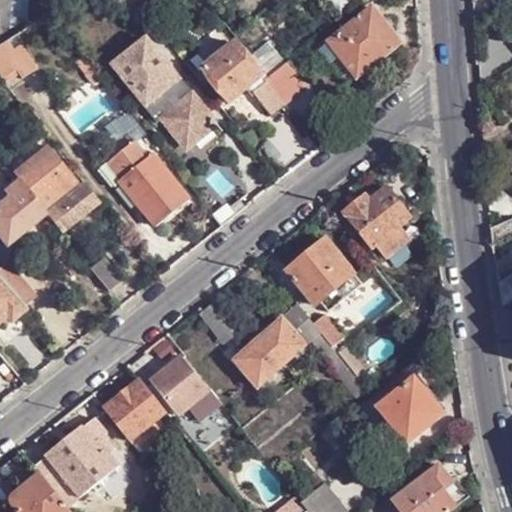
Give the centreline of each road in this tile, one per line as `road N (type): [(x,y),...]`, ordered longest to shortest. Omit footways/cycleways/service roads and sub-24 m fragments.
road 1 (residential): [(0,437),(387,122),(455,103)]
road 2 (tertiary): [(499,446),(455,103)]
